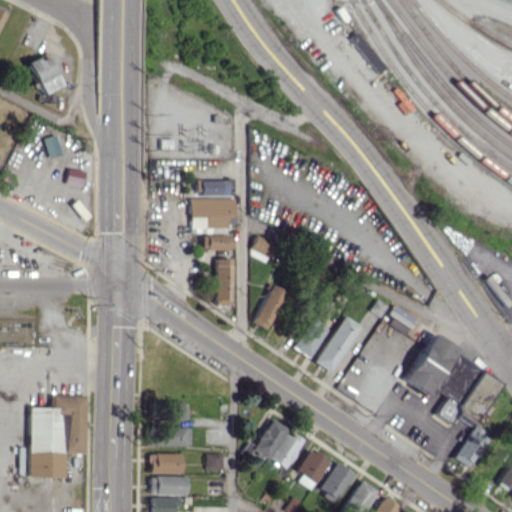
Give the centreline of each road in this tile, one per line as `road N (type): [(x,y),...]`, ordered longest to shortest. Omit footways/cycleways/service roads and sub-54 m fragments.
road 1 (tertiary): [(231,0),(358,150),(511,368)]
road 2 (tertiary): [(116,275),(467,511)]
road 3 (tertiary): [(116,275),(114,511)]
road 4 (tertiary): [(116,275),(130,229),(128,108)]
road 5 (tertiary): [(72,10),(85,37),(88,108),(107,163)]
road 6 (residential): [(0,208),(116,275)]
